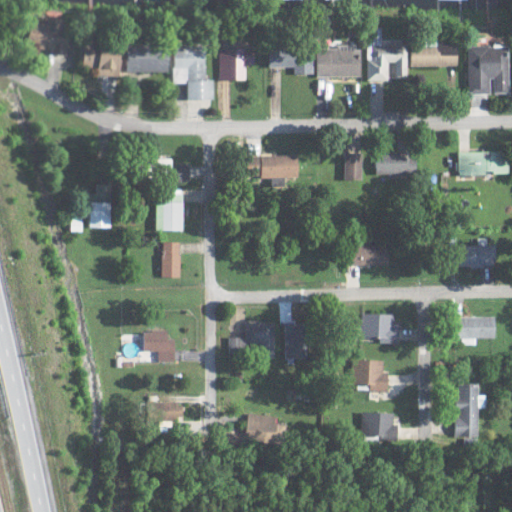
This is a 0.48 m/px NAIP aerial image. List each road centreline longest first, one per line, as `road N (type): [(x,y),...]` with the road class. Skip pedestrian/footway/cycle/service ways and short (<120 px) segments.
road 1 (residential): [(0,64),(93,113),(151,127),(511,122)]
road 2 (residential): [(213,436),(213,129)]
road 3 (residential): [(215,296),(511,290)]
road 4 (motorway): [(37,511),(0,348)]
road 5 (residential): [(430,290),(431,445)]
